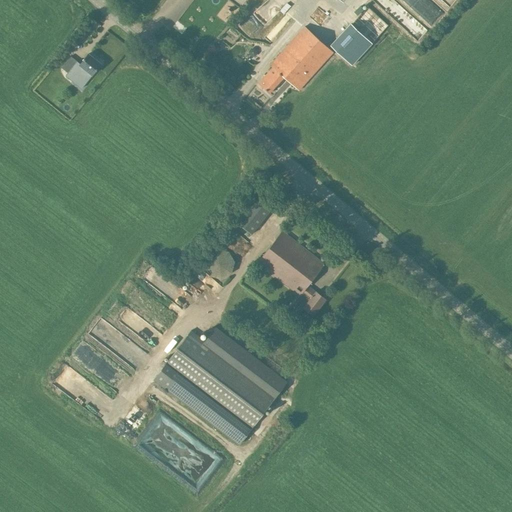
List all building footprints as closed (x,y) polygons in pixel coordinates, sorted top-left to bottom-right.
[(268,0),(265,3),(271,9),(275,5),(270,0),(268,0)] [(389,25),(368,5),(364,9),(358,16),(331,45),(352,65),(373,43),(372,43),(389,25)] [(333,51),(305,26),(271,65),(273,67),(258,83),(269,93),(283,77),(298,90),(333,51)] [(101,64),(88,53),(80,63),(71,56),(58,71),(65,77),(71,69),(78,75),(84,67),(92,74),(101,64)] [(270,211),(251,196),(232,219),(252,235),(270,211)] [(324,263),(282,230),(256,263),(299,296),(292,305),(301,312),(304,308),(313,315),(325,299),(315,291),(314,293),(307,287),(324,263)] [(237,233),(227,245),(238,254),(248,242),(237,233)] [(229,251),(217,248),(207,254),(204,265),(210,276),(221,279),(232,273),(235,262),(229,251)] [(285,383),(213,329),(204,341),(190,330),(164,365),(153,379),(238,444),(249,430),(285,383)]
